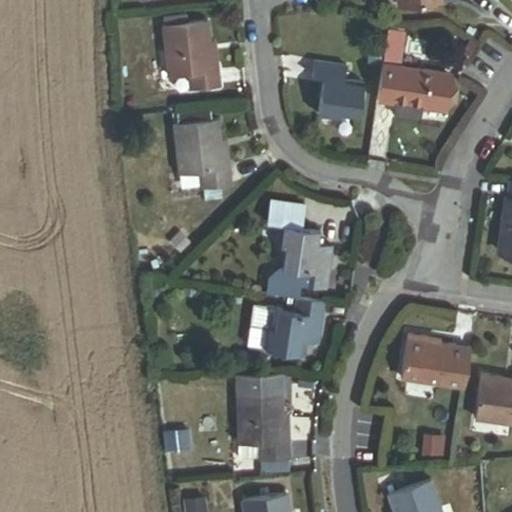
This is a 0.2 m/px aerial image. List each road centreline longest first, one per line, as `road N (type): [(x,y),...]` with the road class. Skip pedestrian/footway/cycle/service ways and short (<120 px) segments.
road 1 (residential): [(441,199),(332,181),(295,161),(269,123),(256,22),(263,0)]
road 2 (residential): [(396,285),(354,355),(334,418),(339,511)]
road 3 (residential): [(511,88),(441,199)]
